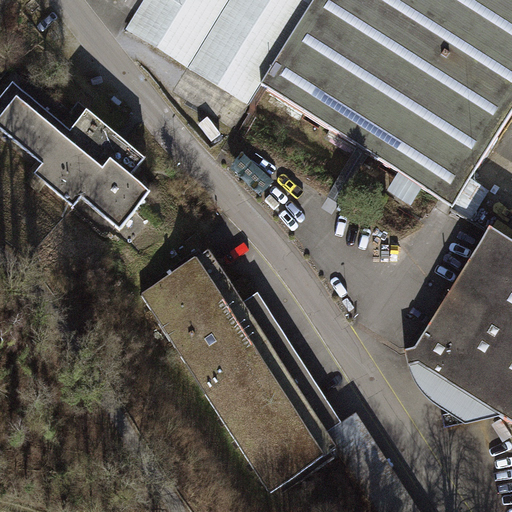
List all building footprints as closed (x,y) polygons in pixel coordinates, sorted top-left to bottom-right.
[(251,105),(261,89),(317,0),(146,0),(129,28),(251,105)] [(511,0),(317,0),(261,89),(453,209),(511,115),(511,0)] [(71,132),(14,84),(0,100),(0,117),(1,118),(0,119),(0,128),(43,165),(35,175),(74,207),(82,198),(120,230),(150,195),(131,179),(147,160),(89,111),(71,132)] [(511,245),(491,232),(418,347),(412,350),(406,352),(406,355),(411,354),(413,367),(417,366),(419,367),(421,368),(419,373),(422,379),(426,384),(429,390),(435,394),(462,411),(484,407),(511,424),(511,245)] [(243,303),(210,251),(203,256),(200,251),(154,280),(158,285),(141,296),(270,495),(279,489),(283,494),(335,460),(332,455),(339,451),(243,303)] [(259,295),(243,303),(339,451),(377,511),(419,511),(357,415),(342,424),(259,295)]
